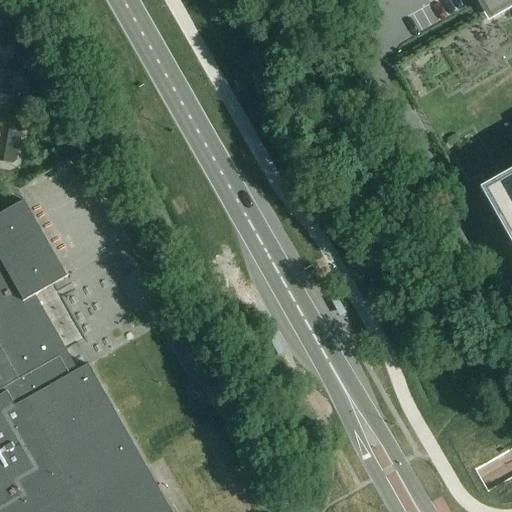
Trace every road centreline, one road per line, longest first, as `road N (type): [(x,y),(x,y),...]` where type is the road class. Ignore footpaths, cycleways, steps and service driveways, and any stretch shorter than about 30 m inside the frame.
road 1 (primary): [(328,363),(122,0)]
road 2 (primary): [(426,511),(328,363)]
road 3 (primary): [(328,363),(395,511)]
